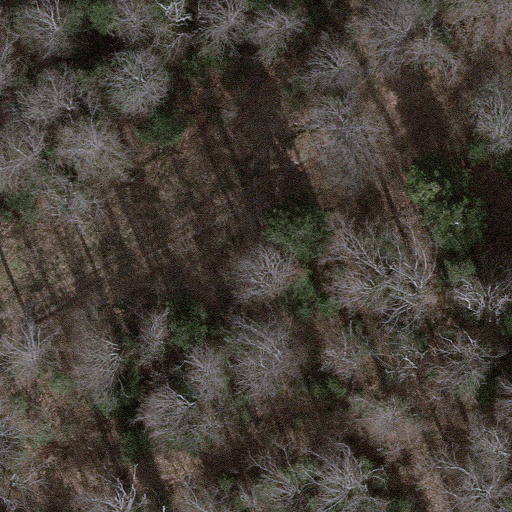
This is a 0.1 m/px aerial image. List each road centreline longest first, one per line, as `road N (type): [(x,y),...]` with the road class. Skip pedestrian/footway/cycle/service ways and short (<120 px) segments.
road 1 (track): [(0,334),(511,41)]
road 2 (track): [(0,472),(42,471),(419,377)]
